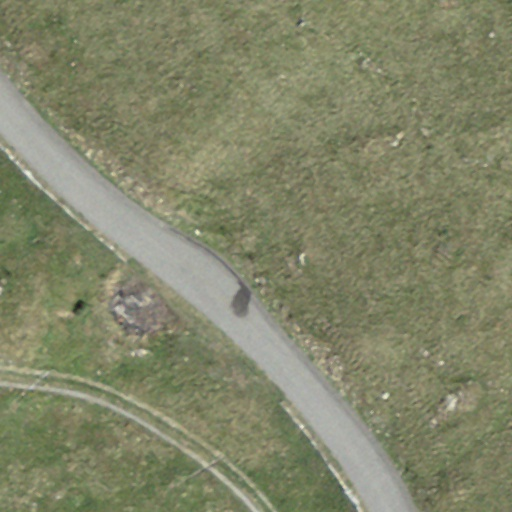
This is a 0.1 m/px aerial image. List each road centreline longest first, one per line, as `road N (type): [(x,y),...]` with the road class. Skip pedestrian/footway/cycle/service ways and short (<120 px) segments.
road 1 (track): [(0,102),(110,216),(306,390),(352,444),(393,511)]
road 2 (track): [(0,383),(68,386),(121,405),(253,511)]
